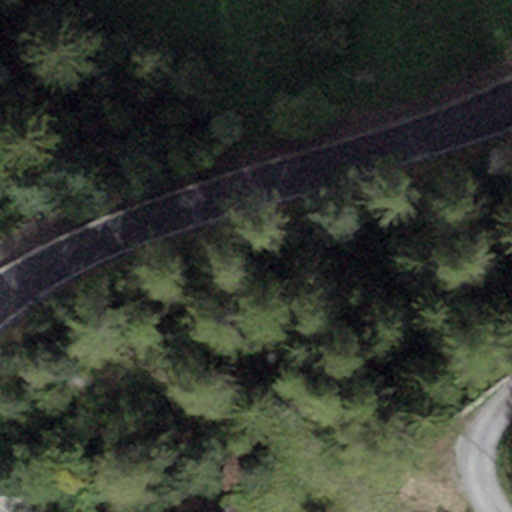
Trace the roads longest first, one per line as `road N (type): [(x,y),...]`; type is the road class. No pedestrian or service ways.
road 1 (tertiary): [(511,105),(121,236),(0,297)]
road 2 (track): [(496,511),(478,483),(476,453),(511,402)]
